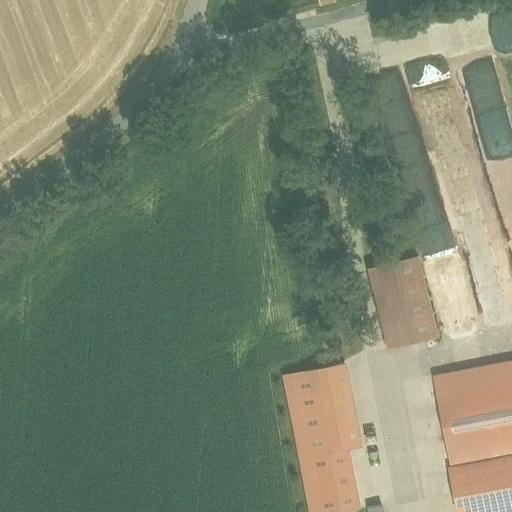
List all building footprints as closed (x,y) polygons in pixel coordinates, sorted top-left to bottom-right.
[(511,203),(501,206),(510,258),(511,257),(511,203)] [(444,336),(424,253),(406,258),(374,266),(394,348),(444,336)] [(511,511),(511,357),(434,373),(460,511),(472,511),(479,511),(511,511)] [(355,449),(386,442),(377,394),(370,396),(345,401),(355,449)] [(386,442),(355,449),(367,508),(384,505),(405,500),(393,441),(386,442)]
